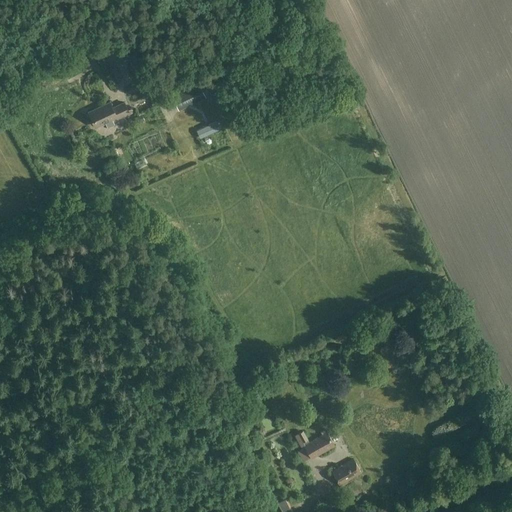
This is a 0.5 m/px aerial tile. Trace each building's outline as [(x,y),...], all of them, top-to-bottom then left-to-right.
[(209,84),(214,95),(223,90),(218,80),(209,84)] [(206,97),(198,81),(171,95),(179,110),(206,97)] [(113,108),(110,102),(90,111),(97,126),(116,117),(117,119),(129,114),(124,102),(113,108)] [(284,376),(273,381),(276,388),(287,383),(284,376)] [(335,446),(324,429),(320,431),(322,434),(310,442),(303,431),(295,435),(302,448),(298,451),(304,462),(311,458),(312,459),(335,446)] [(361,473),(353,459),(332,471),(339,485),(361,473)]
